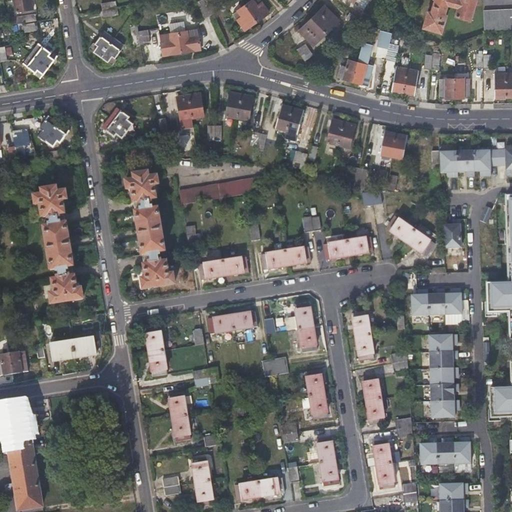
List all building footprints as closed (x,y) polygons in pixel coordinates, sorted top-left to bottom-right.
[(16,0),(20,10),(33,8),(31,0),(16,0)] [(103,9),(117,6),(116,0),(112,0),(102,2),(103,9)] [(211,13),(204,0),(198,0),(197,1),(204,16),(211,13)] [(212,0),(204,0),(211,13),(217,10),(212,0)] [(250,0),(245,4),(257,20),(269,12),(260,0),(250,0)] [(433,0),(431,11),(428,10),(423,26),(441,31),(446,14),(444,13),(447,3),(458,6),(455,15),(470,19),(475,0),(433,0)] [(257,20),(245,4),(233,13),(245,30),(257,20)] [(311,17),(326,32),(339,20),(324,5),(311,17)] [(117,7),(103,10),(104,16),(118,14),(117,7)] [(511,8),(483,10),(484,31),(511,29),(511,8)] [(365,11),(361,19),(373,26),(378,19),(365,11)] [(356,25),(360,19),(359,19),(350,12),(345,17),(356,25)] [(25,22),(37,20),(36,13),(23,15),(24,19),(25,22)] [(314,44),(326,32),(311,17),(299,29),(314,44)] [(25,23),(28,30),(38,29),(37,21),(25,23)] [(138,29),(138,24),(131,25),(134,45),(141,44),(138,29)] [(147,28),(138,29),(141,44),(149,42),(147,28)] [(197,28),(178,31),(182,51),(194,49),(194,48),(200,47),(197,28)] [(101,55),(114,37),(104,30),(95,42),(94,41),(90,47),(101,55)] [(182,51),(178,31),(160,34),(163,54),(169,53),(182,51)] [(124,44),(114,37),(101,55),(113,64),(117,58),(115,57),(124,44)] [(31,52),(49,65),(57,54),(51,50),(51,51),(38,42),(31,52)] [(304,60),(313,55),(305,44),(297,49),(304,60)] [(397,46),(388,44),(385,59),(394,60),(397,46)] [(49,65),(31,52),(24,62),(36,71),(35,72),(41,76),(49,65)] [(482,57),(472,57),(472,69),(482,69),(482,57)] [(352,80),(357,61),(343,58),(338,76),(352,80)] [(366,64),(357,61),(352,80),(366,84),(370,72),(365,71),(366,64)] [(403,91),(407,68),(396,66),(391,89),(403,91)] [(418,70),(407,68),(403,91),(414,93),(418,70)] [(506,96),(505,72),(494,73),(494,96),(506,96)] [(454,97),(454,78),(445,78),(445,77),(439,77),(439,97),(454,97)] [(469,77),(454,78),(454,97),(469,97),(469,77)] [(187,94),(191,118),(203,116),(199,92),(187,94)] [(225,116),(236,118),(240,95),(229,93),(225,116)] [(180,120),(191,118),(187,94),(176,96),(180,120)] [(240,95),(236,118),(248,120),(252,97),(240,95)] [(274,128),(285,130),(291,107),(281,104),(274,128)] [(116,107),(109,117),(126,130),(132,123),(126,119),(128,116),(116,107)] [(283,137),(294,141),(303,110),(291,107),(285,130),(283,137)] [(126,130),(109,117),(101,127),(113,136),(115,133),(121,138),(126,130)] [(45,144),(58,125),(48,119),(39,132),(42,134),(39,140),(45,144)] [(337,146),(343,122),(332,120),(326,143),(337,146)] [(354,125),(343,122),(337,146),(348,148),(354,125)] [(69,132),(58,125),(45,144),(46,144),(53,149),(57,143),(60,145),(69,132)] [(12,131),(14,147),(29,146),(28,130),(12,131)] [(168,132),(170,140),(171,146),(177,145),(175,131),(168,132)] [(249,146),(256,147),(259,133),(252,132),(249,146)] [(390,157),(395,134),(384,132),(379,155),(390,157)] [(259,133),(256,147),(262,149),(265,134),(259,133)] [(406,136),(395,134),(390,157),(402,159),(406,136)] [(306,140),(300,138),(297,149),(303,151),(306,140)] [(309,145),(306,159),(312,160),(316,147),(309,145)] [(511,147),(496,148),(497,165),(504,164),(504,174),(511,173),(511,147)] [(497,165),(496,148),(472,149),(472,170),(478,170),(481,170),(481,175),(489,175),(489,165),(497,165)] [(472,170),(472,149),(455,150),(456,171),(465,170),(465,175),(472,175),(472,170)] [(456,171),(455,150),(438,150),(439,167),(439,171),(445,171),(448,171),(448,176),(456,176),(456,171)] [(303,169),(306,153),(290,151),(288,166),(303,169)] [(349,186),(356,188),(360,170),(353,168),(349,186)] [(367,171),(360,169),(360,170),(356,188),(363,188),(367,171)] [(133,179),(125,180),(126,188),(130,188),(133,201),(138,200),(140,210),(134,211),(141,254),(147,253),(149,263),(143,264),(145,278),(140,278),(142,288),(173,283),(172,273),(167,274),(165,261),(162,261),(161,258),(159,259),(158,251),(163,250),(156,207),(153,208),(153,205),(150,206),(149,198),(155,197),(153,184),(157,183),(156,175),(148,176),(147,171),(132,174),(133,179)] [(396,190),(397,176),(389,175),(387,189),(396,190)] [(178,190),(180,204),(250,193),(248,178),(178,190)] [(56,192),(56,190),(55,188),(41,190),(42,195),(33,196),(35,206),(39,205),(41,217),(45,216),(45,219),(49,219),(50,224),(46,225),(46,227),(42,228),(50,270),(55,269),(55,272),(58,271),(59,276),(56,277),(56,279),(51,280),(54,294),(50,295),(52,304),(82,299),(80,288),(75,289),(74,284),(73,276),(71,276),(70,274),(68,275),(67,270),(69,269),(69,266),(72,266),(65,224),(62,224),(61,222),(58,222),(57,217),(60,217),(60,214),(63,213),(61,199),(65,199),(64,191),(56,192)] [(511,193),(505,194),(506,229),(508,229),(508,243),(506,243),(507,262),(511,262),(511,281),(486,282),(487,312),(511,310),(511,193)] [(379,194),(362,197),(364,211),(382,208),(379,194)] [(364,211),(362,197),(348,200),(351,213),(364,211)] [(318,214),(311,215),(313,230),(321,229),(318,214)] [(310,215),(301,217),(304,231),(313,230),(310,215)] [(394,215),(385,228),(424,255),(433,242),(394,215)] [(459,246),(458,218),(450,218),(450,223),(441,224),(442,247),(459,246)] [(194,224),(185,226),(189,249),(198,248),(194,224)] [(250,240),(259,239),(257,224),(248,225),(250,240)] [(369,236),(322,244),(324,258),(372,251),(369,236)] [(307,246),(260,254),(263,268),(310,261),(307,246)] [(201,279),(245,271),(246,268),(247,266),(245,256),(198,264),(201,279)] [(443,293),(444,314),(460,313),(460,287),(452,287),(452,292),(449,292),(443,293)] [(427,293),(426,288),(419,288),(419,293),(416,293),(410,294),(410,315),(427,314),(427,293)] [(443,293),(443,288),(435,288),(435,293),(427,293),(427,314),(444,314),(443,293)] [(38,302),(31,304),(33,313),(40,311),(38,302)] [(308,302),(294,304),(295,316),(289,317),(289,320),(285,320),(286,329),(297,328),(301,351),(316,349),(308,302)] [(69,309),(70,313),(70,317),(84,315),(83,307),(69,309)] [(366,311),(368,324),(376,322),(374,309),(366,311)] [(364,310),(353,312),(351,312),(358,360),(373,357),(368,324),(366,311),(366,310),(364,310)] [(253,311),(206,318),(209,333),(256,325),(253,311)] [(396,328),(404,327),(403,314),(395,314),(396,328)] [(272,317),(263,318),(265,333),(274,331),(272,317)] [(143,329),(151,376),(166,373),(158,326),(143,329)] [(200,329),(192,330),(194,344),(203,343),(200,329)] [(451,344),(451,341),(456,341),(456,333),(428,334),(428,351),(451,350),(451,344)] [(74,358),(95,355),(93,339),(88,340),(88,337),(71,340),(74,358)] [(52,361),(74,358),(71,340),(55,342),(55,344),(56,346),(50,346),(52,361)] [(38,359),(41,359),(45,358),(43,345),(36,346),(38,359)] [(452,358),(457,358),(456,350),(451,350),(428,351),(429,367),(452,367),(452,358)] [(10,354),(13,373),(29,370),(26,352),(10,354)] [(393,372),(407,369),(405,352),(390,355),(393,372)] [(0,355),(0,375),(13,373),(10,354),(0,355)] [(285,355),(269,358),(271,366),(286,364),(285,355)] [(271,366),(269,358),(254,360),(255,369),(271,366)] [(286,364),(271,366),(272,375),(288,373),(286,364)] [(209,376),(210,383),(218,381),(216,366),(192,370),(194,386),(208,383),(207,376),(209,376)] [(452,377),(452,374),(457,374),(457,366),(452,367),(429,367),(429,384),(452,383),(452,377)] [(319,368),(304,371),(312,418),(327,416),(319,368)] [(376,374),(361,376),(369,423),(383,420),(376,374)] [(458,390),(457,383),(452,383),(429,384),(430,400),(453,399),(453,391),(458,390)] [(511,385),(490,387),(491,416),(511,415),(511,385)] [(182,391),(167,393),(175,441),(189,439),(182,391)] [(453,410),(453,407),(458,407),(458,399),(453,399),(430,400),(430,417),(454,417),(453,410)] [(8,449),(18,511),(42,507),(30,436),(32,435),(31,426),(29,426),(27,416),(26,413),(24,409),(22,408),(20,407),(18,406),(15,405),(3,407),(2,406),(0,406),(0,435),(6,440),(7,449),(8,449)] [(409,416),(393,419),(396,436),(410,434),(409,416)] [(295,422),(280,425),(282,433),(296,431),(295,422)] [(296,431),(282,433),(283,442),(298,440),(296,431)] [(218,435),(203,437),(205,448),(219,445),(218,435)] [(330,435),(315,438),(323,485),(338,482),(330,435)] [(452,441),(452,436),(444,437),(444,442),(435,442),(436,463),(452,462),(452,441)] [(470,462),(469,436),(461,436),(461,441),(458,441),(452,441),(452,462),(470,462)] [(380,487),(388,486),(394,484),(386,437),(372,440),(380,487)] [(435,442),(435,437),(428,437),(428,442),(425,442),(419,442),(419,463),(436,463),(435,442)] [(190,459),(198,506),(213,503),(205,457),(190,459)] [(296,465),(287,466),(289,481),(298,480),(296,465)] [(177,476),(161,479),(164,497),(180,494),(177,476)] [(280,477),(234,484),(236,499),(283,492),(280,477)] [(403,500),(404,500),(415,498),(414,481),(400,483),(402,491),(403,500)] [(462,493),(461,490),(466,490),(466,482),(443,483),(443,500),(462,499),(462,493)] [(389,493),(402,491),(400,483),(394,484),(388,486),(389,493)] [(405,506),(416,505),(415,498),(404,500),(405,506)] [(467,507),(467,499),(462,499),(443,500),(443,511),(462,511),(462,507),(467,507)]
